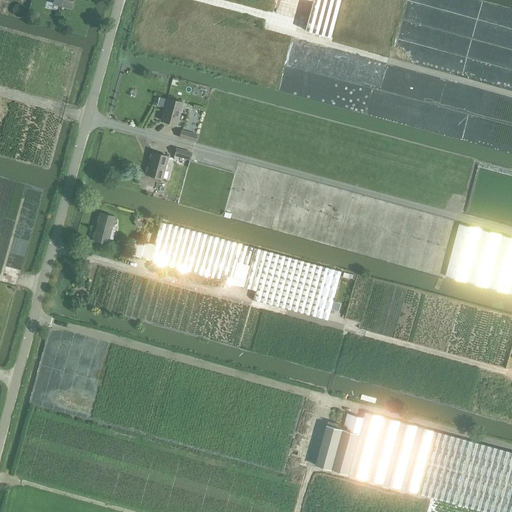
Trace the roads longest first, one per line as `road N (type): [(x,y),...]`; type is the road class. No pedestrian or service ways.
road 1 (unclassified): [(0,454),(125,0)]
road 2 (unknown): [(93,114),(511,231)]
